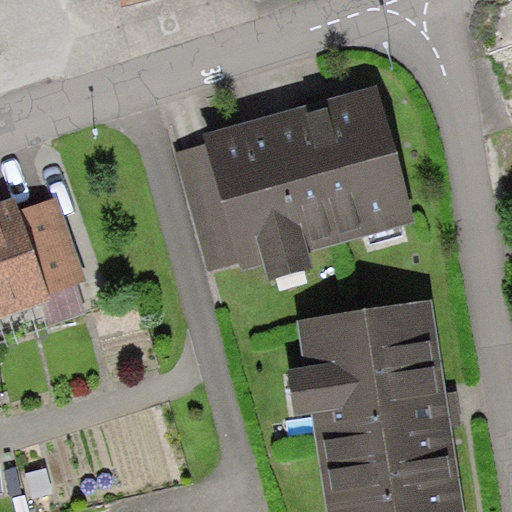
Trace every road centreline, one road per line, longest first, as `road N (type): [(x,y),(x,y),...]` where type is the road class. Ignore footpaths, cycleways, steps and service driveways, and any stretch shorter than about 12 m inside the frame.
road 1 (residential): [(420,0),(460,127),(511,423)]
road 2 (residential): [(0,126),(390,0)]
